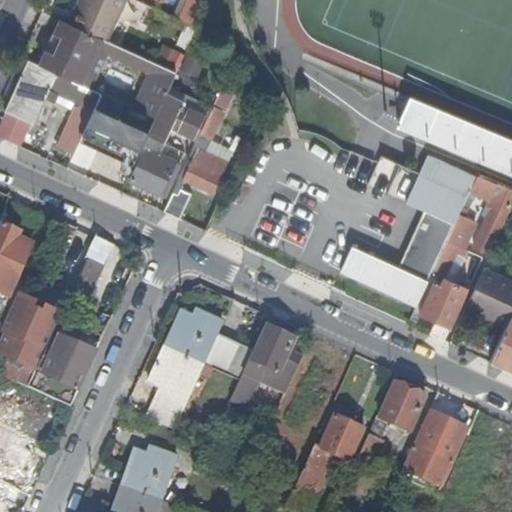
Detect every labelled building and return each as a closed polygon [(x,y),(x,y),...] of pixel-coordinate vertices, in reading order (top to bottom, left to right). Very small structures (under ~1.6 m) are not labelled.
[(109,41),(127,0),(84,0),(81,8),(78,7),(70,23),(109,41)] [(189,0),(181,19),(198,26),(201,18),(207,0),(189,0)] [(60,19),(39,64),(47,68),(91,88),(104,58),(110,55),(145,70),(146,76),(132,106),(157,118),(178,72),(109,41),(70,23),(60,19)] [(206,60),(186,52),(184,58),(179,70),(198,79),(206,60)] [(68,139),(79,145),(85,133),(93,116),(103,94),(91,88),(47,68),(39,64),(29,60),(5,111),(15,115),(5,136),(19,142),(29,122),(34,124),(45,100),(50,89),(60,93),(90,107),(82,110),(68,139)] [(50,89),(45,100),(55,104),(60,93),(50,89)] [(116,99),(103,94),(93,116),(85,133),(137,159),(150,130),(110,111),(116,99)] [(172,125),(197,136),(207,114),(182,103),(183,101),(180,99),(169,94),(145,146),(146,146),(132,178),(161,192),(164,184),(169,186),(180,162),(160,152),(172,125)] [(182,103),(207,114),(210,107),(182,94),(180,99),(183,101),(182,103)] [(511,141),(407,102),(394,135),(511,179),(511,141)] [(215,105),(202,133),(213,140),(227,112),(215,105)] [(191,162),(184,178),(214,192),(227,161),(199,148),(192,162),(191,162)] [(342,270),(417,305),(428,282),(447,240),(448,239),(459,214),(470,189),(474,180),(427,158),(408,201),(426,209),(400,266),(354,245),(342,270)] [(491,199),(489,203),(494,206),(491,211),(475,246),(488,252),(511,201),(511,188),(477,174),(474,180),(470,189),(491,199)] [(173,191),(164,212),(178,218),(187,198),(173,191)] [(475,222),(459,214),(448,239),(464,246),(475,222)] [(20,238),(0,227),(0,294),(9,299),(32,249),(18,242),(20,238)] [(74,291),(102,301),(121,246),(92,237),(74,291)] [(468,250),(447,240),(428,282),(434,285),(421,313),(436,319),(429,333),(444,340),(467,288),(445,278),(458,251),(466,254),(468,250)] [(466,307),(507,325),(511,316),(511,315),(511,282),(483,269),(466,307)] [(53,301),(65,307),(70,295),(59,290),(53,301)] [(203,364),(239,380),(250,358),(253,350),(217,333),(222,322),(199,311),(199,309),(198,308),(194,316),(181,311),(149,381),(161,386),(148,414),(174,426),(203,364)] [(14,367),(8,379),(28,388),(44,353),(51,336),(38,330),(42,320),(29,314),(25,323),(13,318),(0,345),(0,354),(24,366),(22,371),(14,367)] [(511,316),(507,325),(491,361),(511,371),(511,316)] [(251,359),(250,358),(239,380),(230,400),(240,405),(253,377),(285,392),(301,357),(294,353),(288,351),(294,338),(267,326),(251,359)] [(67,383),(58,402),(70,408),(94,356),(78,348),(81,340),(72,337),(69,344),(59,339),(51,356),(44,353),(28,388),(34,391),(42,374),(62,383),(63,381),(67,383)] [(299,341),(294,338),(288,351),(294,353),(299,341)] [(0,359),(0,374),(8,379),(14,367),(0,359)] [(42,374),(34,391),(58,402),(67,383),(63,381),(62,383),(42,374)] [(363,446),(368,448),(373,437),(379,439),(387,422),(409,432),(424,397),(392,383),(363,446)] [(238,409),(240,405),(230,400),(228,405),(238,409)] [(403,467),(442,485),(467,428),(429,410),(403,467)] [(314,439),(324,418),(314,413),(304,435),(314,439)] [(320,447),(334,416),(328,413),(314,445),(320,447)] [(320,447),(314,445),(284,509),(291,511),(304,511),(332,453),(347,461),(362,429),(334,416),(320,447)] [(0,427),(0,511),(6,511),(38,445),(0,427)] [(368,448),(374,451),(379,439),(373,437),(368,448)] [(153,446),(151,446),(148,454),(135,450),(112,511),(173,511),(175,506),(161,501),(177,457),(153,448),(153,446)] [(368,448),(363,446),(352,471),(363,475),(374,451),(368,448)] [(438,494),(442,485),(403,467),(399,477),(438,494)]
